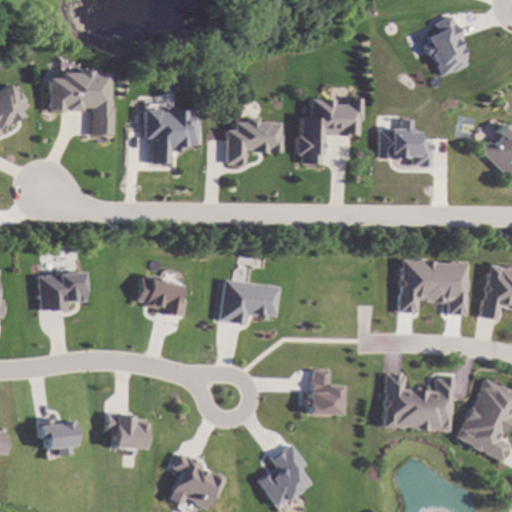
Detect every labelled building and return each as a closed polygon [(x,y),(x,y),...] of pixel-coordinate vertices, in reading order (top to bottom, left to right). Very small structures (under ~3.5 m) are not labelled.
[(435,76),(463,65),(453,40),(456,39),(447,16),(429,23),(433,32),(418,38),(424,55),(427,55),(435,76)] [(80,135),(80,108),(72,108),(72,111),(38,111),(38,78),(50,78),(50,73),(68,73),(68,71),(83,71),(83,73),(99,73),(99,107),(102,107),(102,134),(95,134),(95,135),(80,135)] [(0,124),(1,125),(8,120),(9,122),(16,117),(9,107),(0,106),(1,97),(0,95),(0,124)] [(293,164),(293,154),(288,154),(288,136),(293,136),(293,117),(301,117),(301,100),(325,100),(325,105),(337,105),(337,99),(352,99),(352,120),(349,120),(349,134),(339,134),(339,136),(327,136),(327,134),(316,134),(316,155),(312,155),(312,164),(293,164)] [(141,139),(140,164),(160,164),(160,151),(166,151),(166,147),(169,147),(179,147),(179,145),(187,145),(188,111),(135,110),(135,139),(141,139)] [(215,164),(216,130),(225,130),(225,123),(236,123),(236,117),(249,117),(249,122),(261,122),(261,123),(270,123),(270,135),(271,135),(271,152),(257,152),(257,154),(248,154),(249,152),(241,152),(241,150),(235,150),(235,165),(222,165),(222,164),(215,164)] [(371,158),(371,132),(382,132),(382,131),(392,131),(392,123),(394,121),(401,121),(402,123),(402,131),(408,131),(408,142),(422,142),(421,166),(410,166),(410,165),(404,165),(404,156),(396,156),(396,158),(371,158)] [(471,150),(496,176),(511,160),(511,134),(509,132),(506,135),(494,123),(486,131),(491,136),(485,142),(482,139),(471,150)] [(461,316),(462,262),(394,261),(393,313),(412,313),(412,302),(442,302),(442,315),(461,316)] [(497,266),(497,268),(498,268),(498,267),(503,268),(503,269),(504,270),(504,269),(511,270),(511,311),(509,311),(510,309),(499,308),(499,306),(495,306),(493,319),(491,319),(476,317),(475,317),(478,297),(479,298),(480,293),(479,293),(480,282),(482,283),(485,264),(497,266)] [(31,311),(28,276),(73,271),(76,301),(57,303),(58,308),(31,311)] [(128,300),(133,277),(140,279),(140,275),(153,278),(153,281),(171,285),(168,299),(177,301),(174,316),(149,311),(149,308),(135,305),(135,302),(128,300)] [(211,320),(215,280),(269,286),(266,315),(256,314),(255,317),(247,316),(247,315),(238,314),(237,324),(219,322),(219,321),(211,320)] [(304,370),(320,370),(320,383),(329,383),(329,413),(297,413),(297,406),(294,406),(294,398),(298,398),(298,392),(302,392),(302,377),(304,377),(304,370)] [(399,375),(398,389),(402,389),(403,387),(429,389),(430,379),(435,379),(435,378),(448,379),(447,394),(445,431),(432,431),(432,429),(390,426),(390,427),(379,426),(380,409),(378,409),(379,398),(381,398),(381,393),(380,393),(381,374),(399,375)] [(511,393),(511,413),(508,411),(497,434),(494,440),(505,445),(498,461),(481,453),(481,451),(477,449),(476,451),(467,446),(467,445),(452,437),(457,426),(459,427),(474,396),(473,395),(481,379),(511,393)] [(101,432),(109,432),(109,448),(140,449),(141,420),(128,419),(128,415),(101,414),(101,432)] [(27,437),(25,420),(42,418),(43,423),(61,421),(64,445),(61,445),(61,454),(48,455),(47,447),(34,448),(32,437),(27,437)] [(162,468),(169,453),(175,457),(176,455),(195,465),(193,468),(211,477),(196,508),(175,498),(172,504),(160,498),(163,491),(162,491),(171,472),(162,468)] [(249,482),(259,475),(262,479),(267,476),(266,475),(281,464),(284,469),(287,466),(299,482),(276,498),(276,497),(266,504),(249,482)]
